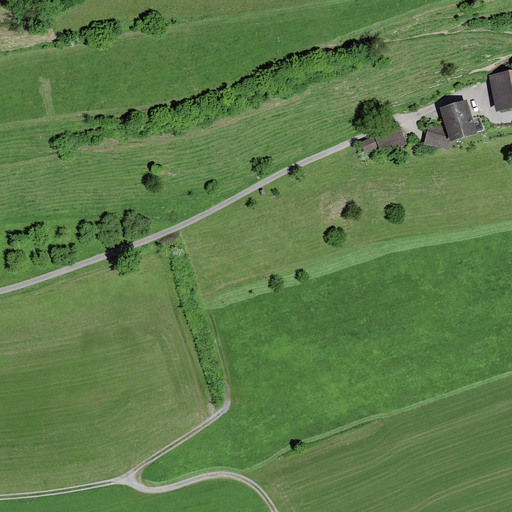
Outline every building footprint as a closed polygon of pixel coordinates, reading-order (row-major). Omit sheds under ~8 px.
[(511,71),(489,76),(497,115),(511,111),(511,71)] [(478,136),(467,103),(440,111),(446,129),(451,145),(478,136)] [(451,145),(446,129),(429,124),(424,145),(449,153),(451,145)] [(410,148),(400,126),(374,136),(375,138),(379,148),(380,150),(395,144),(399,153),(410,148)] [(379,148),(375,138),(361,143),(365,154),(379,148)]
